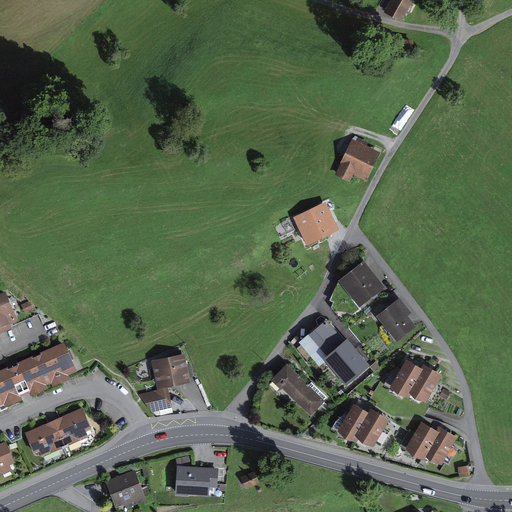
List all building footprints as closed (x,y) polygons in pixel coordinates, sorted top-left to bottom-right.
[(394,0),(388,12),(403,20),(412,3),(406,0),(394,0)] [(372,177),(386,147),(352,131),(338,160),(342,162),(338,171),(351,178),(355,169),(372,177)] [(332,230),(320,205),(299,214),(311,240),(332,230)] [(362,309),(388,291),(365,259),(340,277),(362,309)] [(15,315),(3,287),(0,287),(0,329),(9,326),(6,318),(15,315)] [(400,338),(415,325),(406,315),(412,310),(400,296),(379,313),(400,338)] [(346,383),(367,365),(327,318),(299,341),(316,361),(323,355),(346,383)] [(0,370),(0,403),(75,370),(64,343),(0,370)] [(157,385),(187,380),(182,352),(153,357),(157,385)] [(410,391),(422,369),(407,360),(392,385),(408,394),(410,391)] [(422,369),(410,391),(424,399),(439,374),(425,365),(422,369)] [(310,413),(325,399),(298,370),(282,384),(310,413)] [(151,408),(167,405),(164,388),(140,393),(151,408)] [(92,428),(83,404),(22,429),(31,452),(37,449),(39,454),(88,435),(86,430),(92,428)] [(357,435),(369,414),(354,405),(339,429),(355,439),(357,435)] [(369,414),(357,435),(371,444),(386,418),(372,409),(369,414)] [(425,453),(437,432),(422,423),(407,448),(423,457),(425,453)] [(437,432),(425,453),(439,462),(454,436),(440,428),(437,432)] [(15,461),(6,438),(0,440),(0,472),(11,468),(9,463),(15,461)] [(175,494),(210,496),(211,486),(216,486),(217,468),(176,467),(175,494)] [(142,498),(132,470),(104,480),(114,508),(142,498)]
